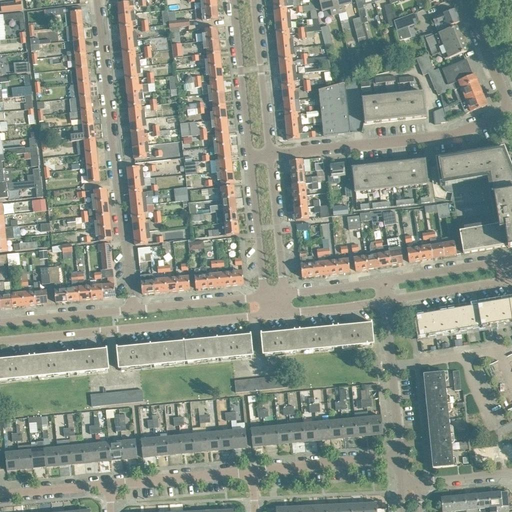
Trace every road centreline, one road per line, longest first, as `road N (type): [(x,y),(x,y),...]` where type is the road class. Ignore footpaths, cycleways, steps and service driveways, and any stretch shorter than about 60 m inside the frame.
road 1 (residential): [(269,155),(453,135),(497,116),(506,100),(465,0)]
road 2 (residential): [(96,0),(132,309)]
road 3 (residential): [(385,301),(511,279),(506,260),(381,281)]
road 4 (residential): [(0,341),(266,315)]
road 5 (residential): [(233,0),(249,156)]
road 6 (residential): [(269,155),(253,0)]
road 7 (residential): [(252,471),(399,457)]
road 8 (residential): [(109,484),(252,471)]
road 9 (residential): [(249,156),(263,296)]
road 10 (residential): [(284,294),(269,155)]
road 11 (residential): [(132,309),(0,322)]
road 12 (residential): [(263,296),(132,309)]
